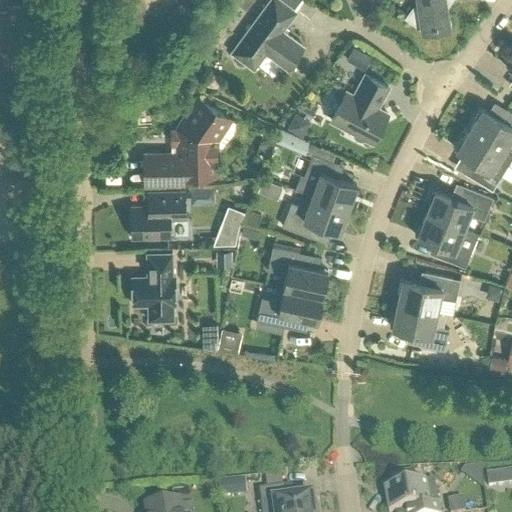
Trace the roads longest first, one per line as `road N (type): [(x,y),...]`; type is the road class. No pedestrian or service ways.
road 1 (unclassified): [(90,511),(78,0)]
road 2 (residential): [(350,511),(341,416),(353,308),(389,193),(442,86)]
